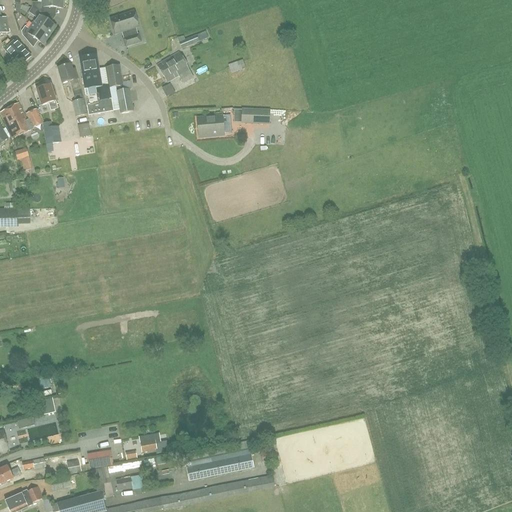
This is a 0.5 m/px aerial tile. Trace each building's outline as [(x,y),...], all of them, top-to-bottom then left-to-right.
[(62,9),(62,0),(42,0),(42,3),(32,2),(32,9),(42,12),(42,8),(62,9)] [(49,36),(56,27),(39,16),(42,12),(32,9),(29,13),(37,19),(33,25),(49,36)] [(123,40),(126,47),(141,43),(138,35),(136,28),(139,27),(134,12),(110,20),(115,35),(122,33),(124,39),(123,40)] [(0,35),(10,33),(6,18),(0,18),(0,35)] [(49,36),(33,25),(29,30),(25,27),(21,32),(22,36),(24,38),(27,34),(43,45),(49,36)] [(182,50),(199,43),(196,36),(179,43),(182,50)] [(5,51),(10,57),(9,58),(9,59),(11,62),(12,62),(13,61),(19,68),(31,57),(17,40),(10,46),(7,41),(2,45),(6,50),(5,51)] [(179,77),(182,82),(193,75),(190,70),(180,53),(157,66),(167,84),(179,77)] [(109,89),(108,86),(102,87),(97,56),(79,59),(89,117),(113,112),(109,89)] [(231,74),(246,69),(243,60),(228,65),(231,74)] [(74,97),(82,95),(75,69),(72,70),(71,65),(57,69),(62,84),(70,82),(74,97)] [(108,86),(109,89),(122,86),(119,66),(106,68),(108,80),(107,80),(108,86)] [(51,112),(58,110),(56,102),(51,86),(36,91),(41,107),(49,104),(51,112)] [(121,114),(133,112),(129,90),(117,92),(121,114)] [(75,118),(87,115),(83,100),(72,103),(75,118)] [(32,125),(42,121),(37,109),(26,114),(28,120),(27,121),(19,104),(1,113),(10,133),(13,140),(31,131),(34,130),(34,129),(32,125)] [(242,111),(242,124),(269,125),(270,112),(242,111)] [(222,115),(197,117),(199,136),(224,134),(222,115)] [(43,125),(45,137),(47,145),(61,143),(58,128),(52,129),(51,124),(43,125)] [(80,138),(91,136),(89,124),(78,126),(80,138)] [(282,141),(282,129),(257,129),(256,141),(282,141)] [(32,170),(29,158),(26,149),(15,153),(17,161),(21,160),(24,172),(32,170)] [(55,169),(61,168),(59,154),(53,155),(55,169)] [(29,212),(17,212),(17,209),(0,209),(0,228),(18,228),(18,223),(30,222),(29,212)] [(52,380),(41,380),(42,390),(53,389),(52,380)] [(22,429),(32,426),(30,419),(19,422),(22,429)] [(19,433),(23,446),(33,443),(29,430),(19,433)] [(62,435),(51,438),(53,445),(63,443),(62,435)] [(139,438),(142,454),(157,452),(155,445),(161,444),(159,435),(139,438)] [(113,466),(112,458),(110,451),(88,455),(90,469),(113,466)] [(189,482),(254,468),(251,455),(186,468),(189,482)] [(46,468),(45,460),(22,465),(22,472),(34,469),(34,470),(46,468)] [(69,476),(80,474),(78,461),(67,463),(69,476)] [(0,485),(13,479),(20,475),(18,469),(10,473),(7,467),(0,470),(0,485)] [(78,475),(61,479),(61,478),(50,481),(52,493),(63,491),(63,490),(73,488),(72,481),(79,480),(78,475)] [(105,511),(151,511),(158,511),(179,508),(227,497),(275,488),(272,476),(225,485),(178,495),(152,500),(105,510),(105,511)] [(131,478),(133,489),(145,486),(143,476),(131,478)] [(133,489),(131,478),(116,481),(118,492),(133,489)] [(8,508),(40,494),(37,488),(28,492),(27,491),(5,501),(8,508)] [(57,505),(59,511),(103,511),(105,511),(105,510),(100,493),(57,505)] [(40,494),(8,508),(9,511),(18,511),(33,505),(33,504),(42,499),(40,494)]
